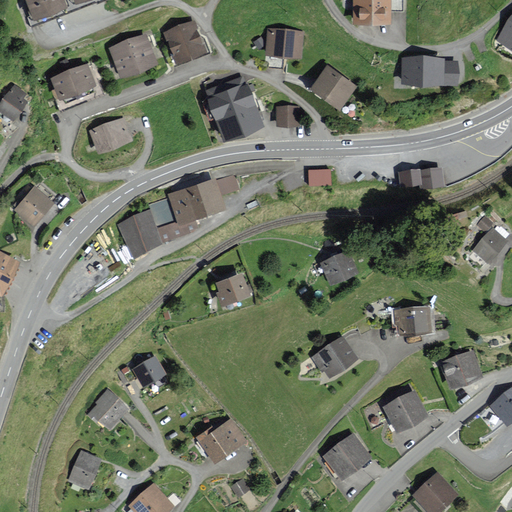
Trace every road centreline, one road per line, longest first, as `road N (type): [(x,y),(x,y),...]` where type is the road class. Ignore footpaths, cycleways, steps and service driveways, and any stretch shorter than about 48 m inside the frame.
road 1 (residential): [(320,149),(320,124),(296,96),(218,65),(80,110),(63,158)]
road 2 (secondary): [(0,401),(48,274),(101,211),(140,184)]
road 3 (residential): [(267,511),(323,435),(385,370),(377,338)]
road 4 (residential): [(328,0),(366,38),(422,49),(460,42),(511,4)]
road 5 (secondary): [(320,149),(422,141),(511,106)]
road 6 (secondary): [(140,184),(228,154),(320,149)]
road 7 (residential): [(180,511),(195,477),(171,460),(110,511)]
